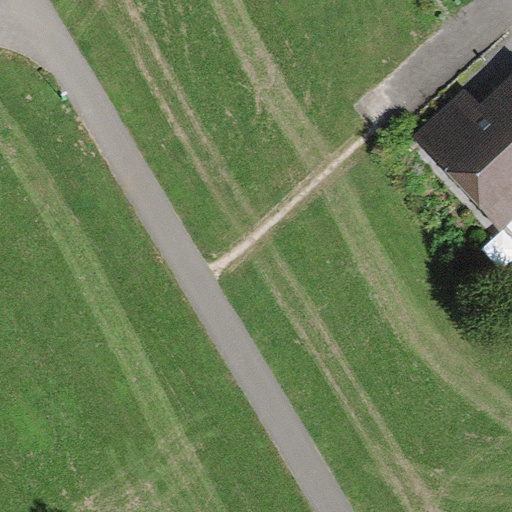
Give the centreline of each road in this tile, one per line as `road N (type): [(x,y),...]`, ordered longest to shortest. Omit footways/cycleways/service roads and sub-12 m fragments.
road 1 (track): [(339,511),(33,0)]
road 2 (residential): [(495,0),(383,101)]
